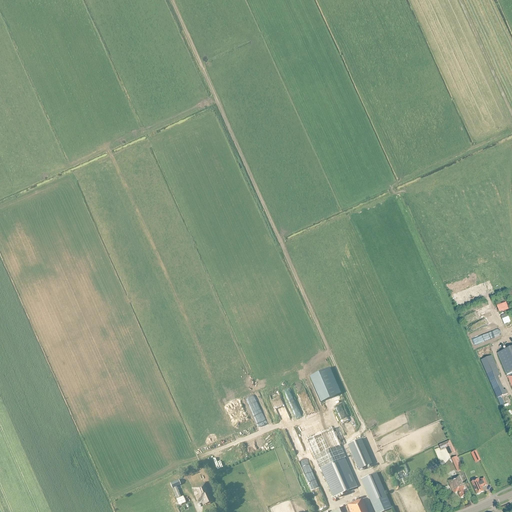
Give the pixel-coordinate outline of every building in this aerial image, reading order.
[(472,330),(496,322),(494,316),(470,323),(472,330)] [(493,330),(475,336),(477,342),(495,335),(493,330)] [(511,347),(498,354),(507,377),(511,388),(511,347)] [(503,391),(497,377),(500,376),(491,356),(481,361),(500,405),(503,404),(501,397),(508,394),(506,390),(503,391)] [(309,377),(320,402),(340,394),(329,368),(309,377)] [(297,405),(292,389),(287,390),(292,407),(297,405)] [(304,403),(301,405),(304,412),(315,407),(308,390),(300,393),(304,403)] [(274,397),(277,405),(281,403),(284,411),(288,410),(283,396),(281,397),(280,395),(274,397)] [(354,419),(348,421),(350,430),(356,429),(354,419)] [(332,429),(306,440),(319,469),(320,469),(333,497),(356,487),(349,471),(344,459),(345,458),(332,429)] [(277,432),(270,434),(270,431),(267,432),(268,437),(272,436),(273,442),(279,441),(277,432)] [(372,464),(361,439),(347,445),(358,470),(372,464)] [(439,446),(441,451),(446,449),(449,456),(455,454),(450,441),(439,446)] [(463,470),(458,458),(457,458),(457,457),(452,459),(457,473),(463,470)] [(325,504),(309,458),(303,460),(319,506),(325,504)] [(382,511),(391,508),(388,501),(375,473),(361,480),(374,511),(382,511)] [(459,476),(448,481),(454,494),(458,492),(460,497),(461,499),(466,496),(466,494),(463,490),(465,489),(459,476)] [(487,486),(484,478),(480,480),(481,481),(480,482),(479,480),(472,484),(477,495),(483,492),(482,488),(484,487),(487,486)] [(169,484),(176,499),(180,497),(176,487),(180,485),(178,480),(169,484)] [(213,501),(206,482),(192,488),(197,502),(201,500),(203,505),(213,501)] [(176,499),(178,506),(185,503),(182,496),(176,499)] [(367,511),(362,499),(358,501),(357,500),(347,505),(349,511),(367,511)]
